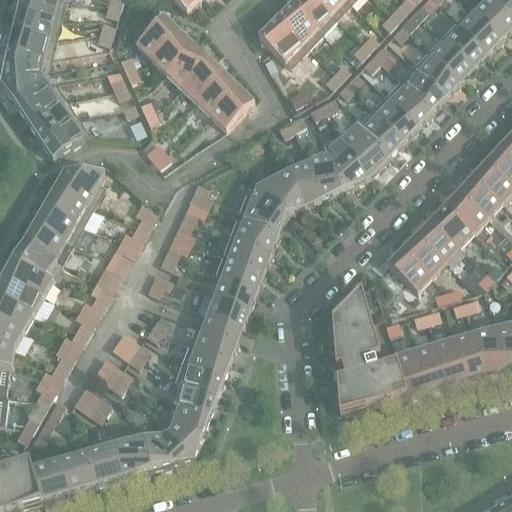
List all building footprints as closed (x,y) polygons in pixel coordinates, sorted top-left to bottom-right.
[(62,27),(67,7),(38,0),(22,0),(18,16),(62,27)] [(202,4),(198,0),(167,0),(188,19),(202,4)] [(332,22),(308,0),(300,0),(292,10),(319,35),(332,22)] [(352,12),(339,0),(308,0),(332,22),(337,27),(352,12)] [(363,0),(339,0),(352,12),(363,0)] [(438,10),(446,1),(444,0),(433,0),(430,3),(438,10)] [(511,0),(495,0),(491,5),(511,25),(511,0)] [(124,6),(112,3),(109,12),(121,16),(124,6)] [(429,20),(438,10),(430,3),(421,12),(429,20)] [(511,36),(511,25),(491,5),(477,19),(504,45),(511,36)] [(319,35),(292,10),(277,25),(310,56),(324,41),(319,35)] [(119,26),(121,16),(109,12),(106,22),(119,26)] [(399,28),(407,19),(400,12),(391,21),(399,28)] [(504,45),(477,19),(471,14),(457,29),(490,60),(504,45)] [(58,46),(62,27),(18,16),(14,36),(58,46)] [(390,37),(399,28),(391,21),(383,30),(390,37)] [(152,67),(181,37),(166,22),(137,52),(152,67)] [(409,40),(418,31),(411,24),(402,33),(409,40)] [(310,56),(277,25),(259,44),(286,70),(286,69),(292,75),(303,63),(310,56)] [(113,43),(116,33),(104,29),(101,39),(113,43)] [(490,60),(457,29),(443,43),(476,75),(490,60)] [(409,40),(402,33),(393,42),(401,49),(409,40)] [(53,66),(58,47),(58,46),(14,36),(9,56),(53,66)] [(167,81),(196,51),(181,37),(152,67),(167,81)] [(111,53),(113,43),(101,39),(98,49),(111,53)] [(379,49),(372,41),(363,51),(371,58),(379,49)] [(476,75),(443,43),(429,58),(461,90),(476,75)] [(182,95),(210,65),(196,51),(167,81),(182,95)] [(362,67),(371,58),(363,51),(354,60),(362,67)] [(389,61),(382,54),(373,63),(381,70),(389,61)] [(49,80),(53,67),(53,66),(9,56),(1,88),(42,82),(49,80)] [(461,90),(429,58),(414,74),(420,79),(447,105),(461,90)] [(142,71),(139,65),(133,68),(131,63),(121,67),(127,78),(136,74),(142,71)] [(372,79),(381,70),(373,63),(365,72),(372,79)] [(197,109),(225,79),(210,65),(182,95),(197,109)] [(116,79),(115,68),(104,70),(106,81),(116,79)] [(342,87),(351,78),(344,71),(335,80),(342,87)] [(141,86),(136,74),(127,78),(132,90),(141,86)] [(211,123),(240,93),(225,79),(197,109),(211,123)] [(447,105),(420,79),(407,93),(434,119),(447,105)] [(334,96),(342,87),(335,80),(326,89),(334,96)] [(356,96),(365,87),(357,80),(349,89),(356,96)] [(19,115),(50,94),(42,82),(1,88),(19,115)] [(127,93),(123,84),(111,89),(115,99),(127,93)] [(434,119),(407,93),(401,87),(387,103),(419,134),(434,119)] [(356,96),(349,89),(340,98),(347,105),(356,96)] [(31,132),(69,108),(56,90),(50,94),(19,115),(31,132)] [(131,103),(127,93),(115,99),(120,108),(131,103)] [(227,138),(255,108),(240,93),(211,123),(227,138)] [(312,108),(304,95),(290,103),(297,116),(312,108)] [(419,134),(387,103),(373,117),(405,149),(419,134)] [(338,115),(333,106),(322,112),(327,121),(338,115)] [(147,123),(156,119),(151,107),(141,111),(147,123)] [(42,149),(80,125),(69,108),(31,132),(42,149)] [(139,120),(135,111),(123,116),(128,126),(139,120)] [(327,121),(322,112),(311,118),(316,127),(327,121)] [(405,149),(373,117),(358,133),(391,164),(405,149)] [(161,130),(156,119),(147,123),(152,134),(161,130)] [(307,133),(302,123),(291,130),(296,139),(307,133)] [(54,167),(91,142),(80,125),(42,149),(54,167)] [(296,139),(291,130),(280,136),(285,145),(296,139)] [(391,164),(358,133),(344,147),(371,185),(391,164)] [(511,141),(501,153),(511,163),(511,141)] [(154,167),(167,158),(160,150),(157,152),(153,147),(144,155),(154,167)] [(264,156),(259,147),(248,153),(253,162),(264,156)] [(371,185),(344,147),(325,155),(343,197),(371,185)] [(511,163),(501,153),(487,167),(511,191),(511,163)] [(343,197),(325,155),(307,163),(325,205),(343,197)] [(161,176),(173,166),(167,158),(154,167),(161,176)] [(325,205),(307,163),(288,172),(306,213),(325,205)] [(511,200),(511,191),(487,167),(473,182),(503,211),(511,200)] [(306,213),(288,172),(265,182),(268,189),(258,193),(287,221),(306,213)] [(94,217),(106,195),(99,191),(106,179),(65,176),(55,195),(94,217)] [(503,211),(473,182),(459,197),(489,225),(503,211)] [(206,205),(211,196),(200,191),(195,200),(206,205)] [(287,221),(258,193),(254,203),(247,201),(238,224),(280,240),(287,221)] [(94,217),(55,195),(45,212),(84,234),(94,217)] [(489,225),(459,197),(445,212),(475,240),(489,225)] [(84,234),(45,212),(35,230),(74,252),(84,234)] [(475,240),(445,212),(431,226),(461,255),(475,240)] [(194,232),(198,223),(187,218),(182,227),(194,232)] [(273,259),(280,240),(238,224),(231,243),(273,259)] [(149,241),(154,232),(142,225),(137,234),(149,241)] [(461,255),(431,226),(417,241),(446,270),(461,255)] [(190,242),(193,233),(194,232),(182,227),(178,236),(190,242)] [(74,252),(35,230),(24,248),(64,271),(74,252)] [(144,249),(149,241),(137,234),(132,243),(144,249)] [(446,270),(417,241),(402,256),(432,284),(446,270)] [(266,279),(273,259),(231,243),(223,262),(266,279)] [(64,271),(24,248),(15,266),(54,288),(64,271)] [(177,268),(181,259),(170,254),(165,263),(177,268)] [(432,284),(402,256),(388,271),(418,300),(432,284)] [(128,275),(133,266),(122,260),(117,269),(128,275)] [(258,298),(266,279),(223,262),(216,282),(224,284),(258,298)] [(177,268),(165,263),(161,272),(172,278),(177,268)] [(54,288),(15,266),(5,284),(44,306),(54,288)] [(123,284),(128,275),(117,269),(112,278),(123,284)] [(494,287),(503,278),(496,271),(487,280),(494,287)] [(179,280),(176,289),(185,292),(186,289),(180,287),(182,281),(179,280)] [(486,296),(494,287),(487,280),(478,289),(486,296)] [(44,306),(5,284),(0,292),(0,304),(34,324),(44,306)] [(251,317),(258,298),(224,284),(216,303),(251,317)] [(160,305),(164,295),(152,290),(148,299),(160,305)] [(108,310),(113,301),(102,295),(97,303),(108,310)] [(462,305),(459,295),(447,298),(450,308),(462,305)] [(382,363),(363,299),(363,298),(362,298),(338,324),(339,325),(343,321),(346,334),(334,338),(337,375),(334,375),(335,386),(335,387),(338,387),(341,421),(366,413),(366,416),(408,403),(398,370),(379,376),(377,369),(366,372),(365,367),(382,363)] [(450,308),(447,298),(435,302),(438,312),(450,308)] [(103,319),(108,310),(97,303),(92,312),(103,319)] [(244,336),(251,317),(216,303),(209,323),(244,336)] [(34,324),(0,304),(0,327),(24,341),(34,324)] [(481,316),(478,306),(466,310),(469,320),(481,316)] [(469,320),(466,310),(454,313),(457,323),(469,320)] [(442,328),(439,318),(427,321),(430,331),(442,328)] [(430,331),(427,321),(415,325),(418,335),(430,331)] [(232,368),(239,348),(244,336),(209,323),(205,335),(197,332),(190,351),(232,368)] [(169,333),(159,326),(153,334),(163,341),(169,333)] [(24,341),(0,327),(0,352),(15,358),(24,341)] [(88,344),(93,336),(82,329),(77,338),(88,344)] [(402,339),(399,329),(386,333),(389,343),(402,339)] [(511,373),(511,330),(495,335),(506,375),(511,373)] [(163,341),(153,334),(147,342),(157,350),(163,341)] [(506,375),(495,335),(475,341),(486,381),(506,375)] [(88,344),(77,338),(72,347),(83,353),(88,344)] [(486,381),(475,341),(455,347),(467,386),(486,381)] [(467,386),(455,347),(436,353),(447,392),(467,386)] [(145,367),(151,359),(141,351),(135,360),(145,367)] [(225,387),(232,368),(190,351),(183,370),(225,387)] [(0,374),(13,376),(15,358),(0,352),(0,374)] [(447,392),(436,353),(416,358),(428,398),(447,392)] [(428,398),(416,358),(396,364),(398,370),(408,403),(428,398)] [(145,367),(135,360),(129,368),(140,375),(145,367)] [(68,379),(73,370),(62,364),(57,373),(68,379)] [(217,406),(225,387),(183,370),(175,390),(182,393),(217,406)] [(63,388),(68,379),(57,373),(52,382),(63,388)] [(128,392),(133,384),(123,377),(117,385),(128,392)] [(128,392),(117,385),(111,393),(122,401),(128,392)] [(210,426),(217,406),(182,393),(175,412),(180,414),(210,426)] [(48,414),(53,405),(42,399),(37,407),(48,414)] [(107,422),(113,414),(102,406),(97,415),(107,422)] [(195,466),(210,426),(180,414),(171,439),(195,466)] [(101,430),(107,422),(97,415),(91,423),(101,430)] [(33,440),(39,429),(30,424),(24,435),(33,440)] [(50,442),(57,431),(48,426),(41,436),(50,442)] [(33,440),(24,435),(17,446),(27,451),(33,440)] [(54,435),(50,442),(59,447),(63,440),(54,435)] [(50,442),(41,436),(35,447),(44,452),(50,442)] [(195,466),(171,439),(144,447),(153,478),(195,466)] [(153,478),(144,447),(117,455),(125,486),(153,478)] [(125,486),(117,455),(89,463),(98,494),(125,486)] [(98,494),(89,463),(61,471),(70,502),(98,494)] [(0,511),(35,511),(41,510),(29,468),(0,476),(0,511)] [(70,502),(61,471),(34,479),(31,468),(29,468),(41,510),(70,502)]
